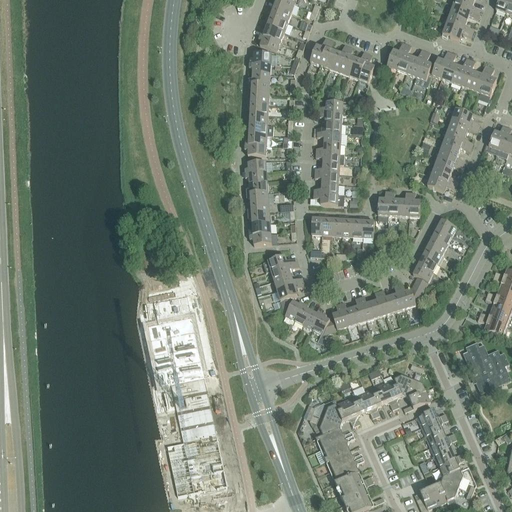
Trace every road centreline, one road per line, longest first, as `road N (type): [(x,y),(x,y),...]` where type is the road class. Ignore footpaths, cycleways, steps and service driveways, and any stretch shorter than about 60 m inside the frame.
road 1 (tertiary): [(255,388),(174,118),(174,0)]
road 2 (residential): [(305,212),(303,253),(312,286),(325,294),(400,278),(440,208),(460,204)]
road 3 (unknown): [(147,292),(156,496),(177,511)]
road 4 (residential): [(305,212),(302,77),(322,26),(341,25)]
road 5 (secondary): [(20,511),(3,324)]
road 6 (residential): [(452,399),(363,436),(397,511)]
road 7 (residential): [(255,388),(425,335)]
road 8 (residential): [(471,54),(399,36),(384,41),(341,25)]
road 9 (tertiary): [(298,511),(255,388)]
road 10 (residential): [(305,212),(364,215),(375,190),(411,191)]
road 11 (residential): [(500,511),(452,399)]
